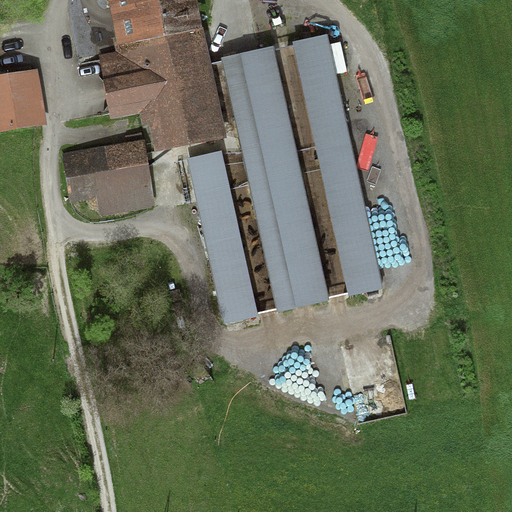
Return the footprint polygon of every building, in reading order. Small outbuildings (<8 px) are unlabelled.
[(108,0),(121,57),(102,61),(114,114),(148,106),(157,148),(225,135),(201,30),(194,0),(108,0)] [(327,34),(291,42),(348,295),(384,287),(327,34)] [(221,61),(276,312),(327,301),(272,50),(221,61)] [(36,73),(0,78),(0,130),(43,124),(36,73)] [(141,145),(64,156),(71,201),(97,197),(99,215),(151,207),(141,145)] [(223,151),(188,158),(226,323),(259,317),(223,151)]
